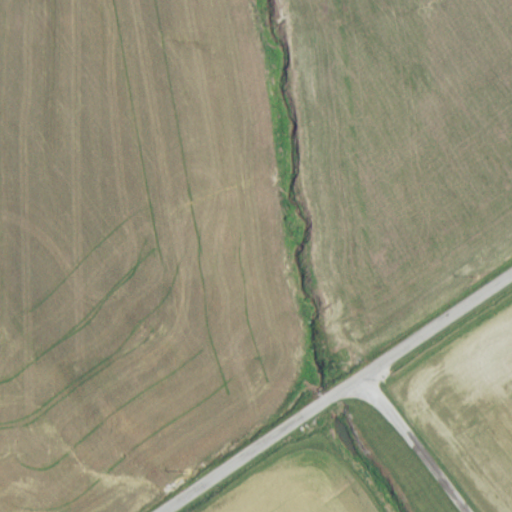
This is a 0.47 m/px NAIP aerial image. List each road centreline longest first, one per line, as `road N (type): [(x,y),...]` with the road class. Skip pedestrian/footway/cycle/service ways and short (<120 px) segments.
road 1 (residential): [(163,511),(511,279)]
road 2 (residential): [(460,511),(360,384)]
